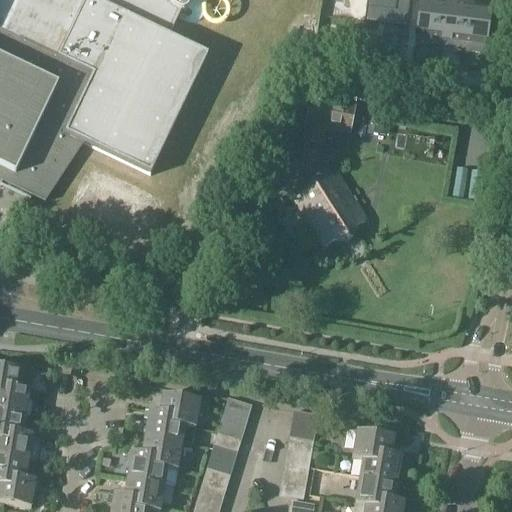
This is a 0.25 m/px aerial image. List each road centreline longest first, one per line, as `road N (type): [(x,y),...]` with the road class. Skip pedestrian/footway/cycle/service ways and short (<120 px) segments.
road 1 (secondary): [(378,384),(0,318)]
road 2 (residential): [(69,511),(89,389)]
